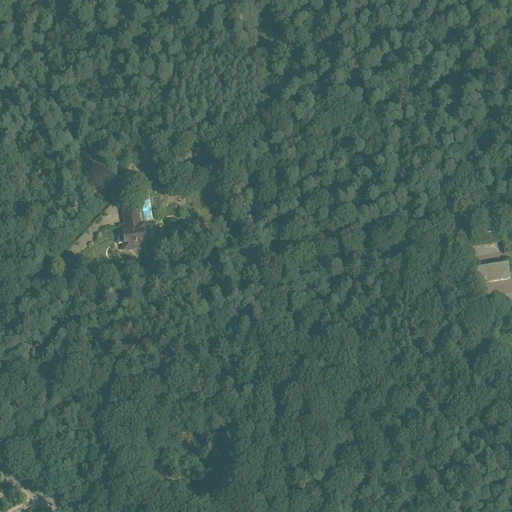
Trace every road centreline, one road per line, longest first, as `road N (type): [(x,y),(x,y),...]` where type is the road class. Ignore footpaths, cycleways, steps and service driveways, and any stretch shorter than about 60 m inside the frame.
road 1 (unclassified): [(0,295),(511,210)]
road 2 (track): [(465,218),(445,268),(446,296),(477,399),(511,473)]
road 3 (track): [(511,70),(273,127)]
road 4 (track): [(306,362),(417,395),(493,436)]
road 5 (track): [(58,393),(260,388)]
road 6 (track): [(273,127),(92,185)]
road 7 (track): [(445,268),(390,313),(299,366)]
road 8 (track): [(32,31),(92,185)]
